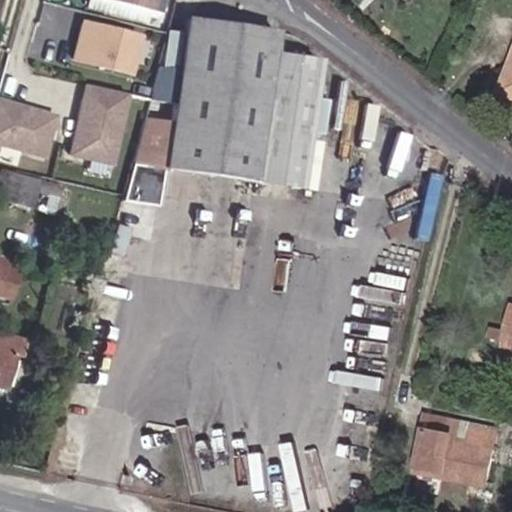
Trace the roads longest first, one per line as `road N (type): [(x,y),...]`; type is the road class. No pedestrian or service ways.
road 1 (tertiary): [(511,170),(379,62)]
road 2 (tertiary): [(266,0),(353,56),(379,62)]
